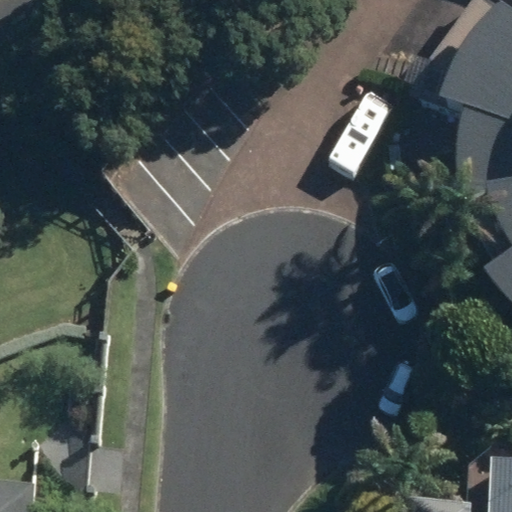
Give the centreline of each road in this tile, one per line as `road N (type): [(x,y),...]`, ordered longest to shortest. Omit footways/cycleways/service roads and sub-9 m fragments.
road 1 (residential): [(279,336),(333,107),(387,0)]
road 2 (residential): [(207,511),(210,471),(279,336)]
